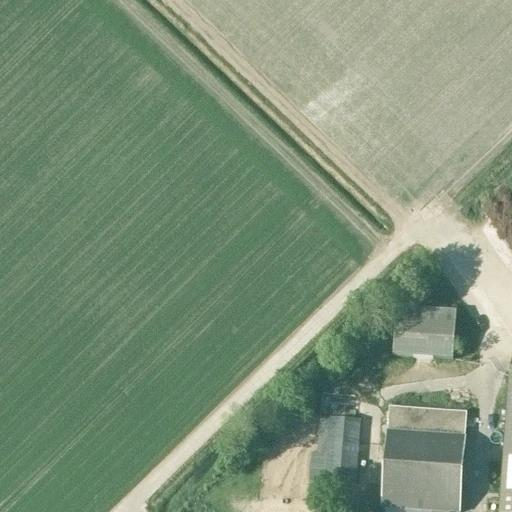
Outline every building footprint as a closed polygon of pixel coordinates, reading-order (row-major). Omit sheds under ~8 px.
[(511,213),(501,202),(487,216),(503,232),(511,222),(511,213)] [(449,230),(493,312),(511,301),(511,291),(472,218),(449,230)] [(457,314),(398,310),(395,358),(454,362),(457,314)] [(511,511),(511,376),(509,377),(499,511),(511,511)] [(387,434),(386,434),(381,510),(402,511),(459,511),(464,439),(466,416),(389,410),(387,434)] [(360,423),(329,420),(328,433),(314,432),(310,483),(324,484),(355,486),(360,423)] [(295,431),(278,430),(277,450),(294,451),(295,431)]
